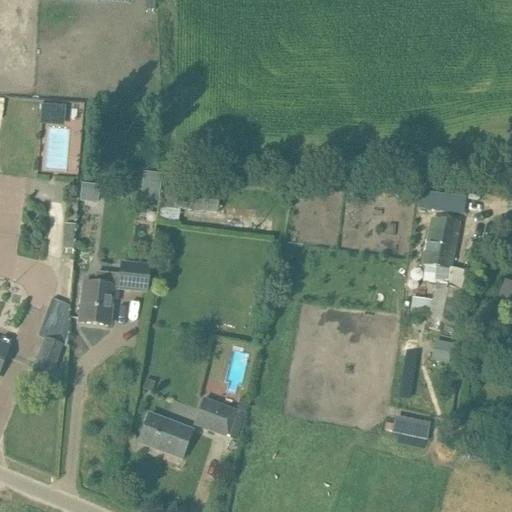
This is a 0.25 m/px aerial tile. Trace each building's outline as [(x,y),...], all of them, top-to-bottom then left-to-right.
[(40,121),(61,123),(62,108),(42,106),(40,121)] [(143,172),(140,197),(159,200),(162,175),(143,172)] [(81,184),(79,202),(98,204),(100,186),(81,184)] [(219,193),(164,188),(162,208),(217,213),(219,193)] [(463,215),(464,201),(465,199),(421,193),(420,198),(419,209),(463,215)] [(459,224),(432,220),(426,266),(429,266),(427,282),(451,285),(459,224)] [(150,266),(120,263),(119,276),(117,289),(117,291),(147,295),(150,266)] [(95,285),(85,284),(80,324),(108,327),(112,289),(117,289),(119,276),(96,273),(95,285)] [(511,283),(503,281),(494,309),(507,313),(509,307),(511,307),(511,283)] [(462,292),(436,285),(432,301),(413,298),(409,323),(420,325),(422,318),(428,319),(426,329),(451,335),(462,292)] [(69,307),(52,300),(38,337),(43,339),(32,369),(52,378),(64,346),(66,347),(69,307)] [(2,338),(0,342),(0,369),(11,341),(2,338)] [(437,341),(433,361),(451,364),(454,344),(437,341)] [(238,413),(203,399),(193,426),(227,440),(238,413)] [(192,432),(149,415),(138,444),(181,460),(192,432)] [(417,425),(415,436),(427,439),(429,427),(417,425)]
